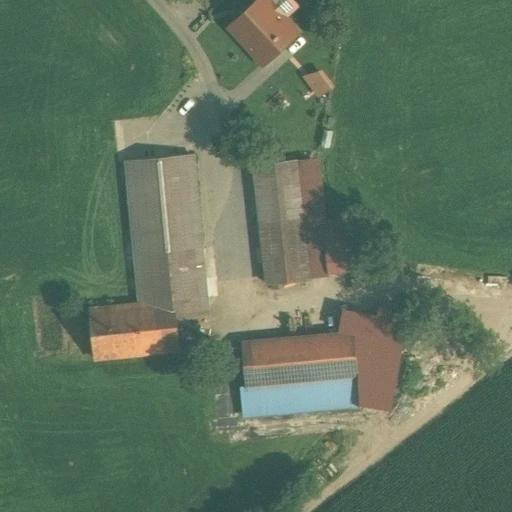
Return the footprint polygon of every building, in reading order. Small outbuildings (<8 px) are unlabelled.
[(267,2),(265,0),(260,0),(230,28),(263,64),(296,33),(283,18),(267,2)] [(269,0),(267,2),(283,18),(296,6),(290,0),(269,0)] [(304,77),(320,97),(331,88),(319,72),(304,77)] [(139,305),(173,302),(175,319),(208,316),(192,156),(127,162),(139,305)] [(315,159),(296,161),(310,279),(328,277),(328,273),(322,222),(315,159)] [(296,161),(253,166),(266,284),(310,279),(296,161)] [(353,219),(322,222),(328,273),(359,270),(353,219)] [(175,319),(173,302),(139,305),(90,310),(94,359),(178,351),(175,319)] [(354,334),(241,344),(245,386),(358,376),(354,334)] [(360,407),(358,376),(245,386),(240,386),(242,417),(360,407)]
